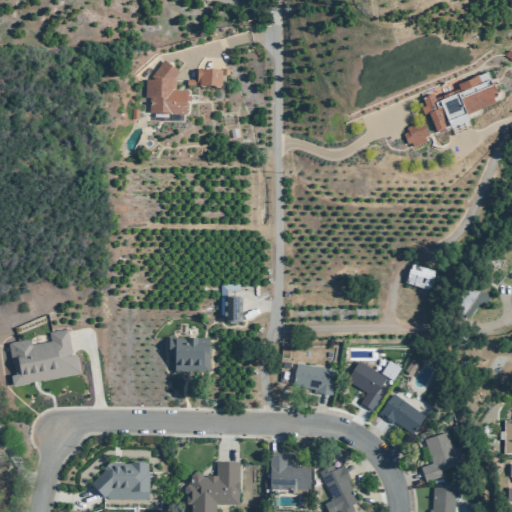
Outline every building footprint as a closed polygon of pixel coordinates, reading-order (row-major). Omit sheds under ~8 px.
[(161,58),(148,75),(152,78),(143,78),(142,96),(148,97),(147,111),(182,113),(183,92),(172,91),(173,77),(178,71),(161,58)] [(219,70),(219,87),(185,86),(185,80),(194,80),(195,69),(219,70)] [(420,97),(424,106),(419,108),(422,113),(426,112),(434,131),(447,125),(452,136),(472,128),(466,116),(494,104),(492,99),(497,97),(486,70),(454,83),(456,88),(432,98),(430,93),(420,97)] [(420,120),(426,135),(423,137),(425,142),(411,147),(409,142),(405,144),(401,134),(406,132),(404,127),(420,120)] [(402,282),(409,262),(433,270),(426,290),(402,282)] [(476,304),(481,307),(491,290),(473,279),(451,313),(464,321),(476,304)] [(236,283),(236,321),(221,321),(221,297),(217,297),(217,283),(236,283)] [(244,296),(228,296),(229,322),(245,322),(244,296)] [(46,333),(48,341),(29,345),(28,339),(5,344),(9,364),(10,363),(13,374),(8,375),(10,385),(77,371),(73,354),(69,354),(64,329),(46,333)] [(165,335),(165,354),(172,354),(172,369),(205,369),(206,336),(165,335)] [(410,358),(417,364),(409,375),(402,369),(410,358)] [(385,360),(378,372),(389,380),(397,367),(385,360)] [(356,361),(344,381),(362,392),(356,401),(370,410),(380,396),(373,392),(382,377),(356,361)] [(294,362),(290,385),(315,389),(315,391),(329,394),(333,369),(294,362)] [(389,392),(374,413),(389,423),(391,420),(409,432),(422,414),(389,392)] [(511,419),(501,419),(500,453),(511,453),(511,419)] [(447,433),(458,464),(438,470),(441,477),(424,483),(420,468),(431,464),(424,441),(447,433)] [(308,465),(308,491),(289,491),(289,489),(267,489),(266,453),(283,453),(283,465),(308,465)] [(107,459),(99,467),(101,469),(88,483),(101,497),(108,490),(147,491),(147,470),(146,470),(146,460),(126,460),(126,462),(109,462),(107,459)] [(236,460),(235,503),(213,503),(213,511),(189,511),(189,503),(184,502),(184,493),(181,491),(181,486),(184,483),(188,483),(188,474),(191,470),(196,470),(200,474),(200,475),(203,475),(203,474),(214,474),(214,460),(236,460)] [(346,466),(334,471),(333,468),(321,474),(335,501),(326,505),(329,511),(339,511),(341,511),(353,511),(355,511),(352,506),(360,502),(350,481),(353,480),(346,466)] [(433,488),(431,511),(453,511),(455,490),(433,488)]
